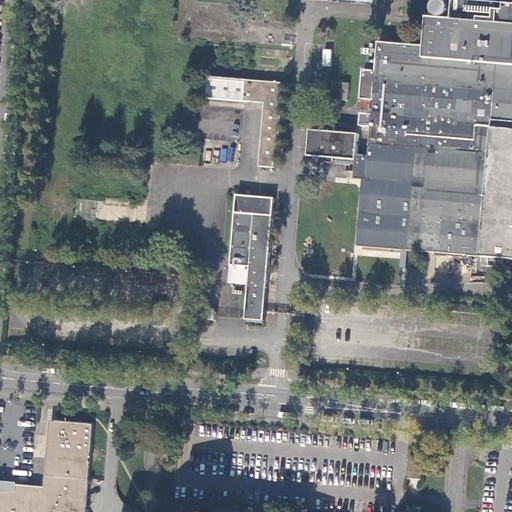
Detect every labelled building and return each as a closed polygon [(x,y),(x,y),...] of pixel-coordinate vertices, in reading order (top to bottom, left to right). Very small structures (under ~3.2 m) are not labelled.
[(511,4),(454,0),(427,0),(423,47),(377,43),(376,57),(375,72),(365,71),(362,71),(358,126),(370,127),(368,156),(356,155),(357,135),(309,131),(307,157),(324,158),(324,163),(334,164),(334,159),(355,161),(355,165),(354,179),(366,180),(361,247),(391,249),(391,257),(400,258),(408,258),(408,251),(478,256),(481,256),(480,266),(495,267),(511,268),(511,4)] [(321,66),(329,67),(330,52),(322,51),(321,66)] [(375,72),(376,57),(366,56),(365,71),(375,72)] [(242,102),(244,81),(206,78),(204,99),(242,102)] [(257,167),(272,168),(273,162),(276,162),(283,85),(244,81),(242,102),(262,104),(257,167)] [(245,317),(245,320),(263,322),(263,314),(272,315),(272,313),(273,311),(263,310),(272,199),(235,196),(231,248),(250,249),(247,285),(245,317)] [(250,249),(231,248),(228,284),(247,285),(250,249)] [(475,258),(445,256),(444,271),(452,272),(452,269),(458,270),(458,272),(463,273),(464,266),(474,267),(475,258)] [(408,258),(400,258),(399,268),(407,268),(408,258)] [(214,314),(197,312),(197,320),(213,321),(214,314)] [(188,423),(181,422),(176,497),(338,511),(404,511),(405,498),(409,443),(401,442),(188,423)] [(0,490),(51,495),(58,425),(52,424),(47,488),(32,487),(0,484),(0,490)] [(0,490),(0,511),(88,511),(96,428),(58,425),(51,495),(0,490)] [(480,511),(511,511),(511,448),(485,446),(481,505),(480,511)]
